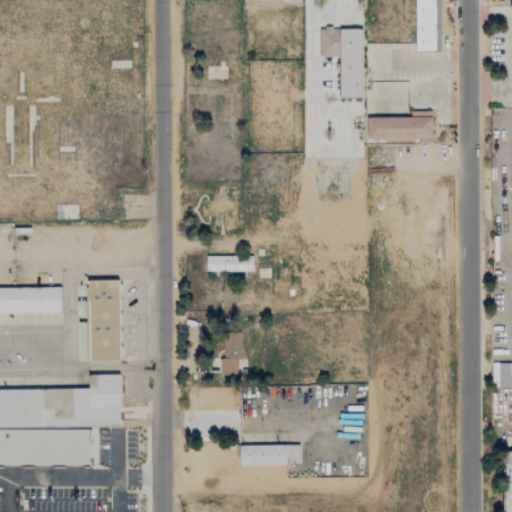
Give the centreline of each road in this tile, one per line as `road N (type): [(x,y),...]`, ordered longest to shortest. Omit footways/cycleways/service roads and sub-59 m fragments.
road 1 (residential): [(470,511),(468,0)]
road 2 (residential): [(163,511),(161,0)]
